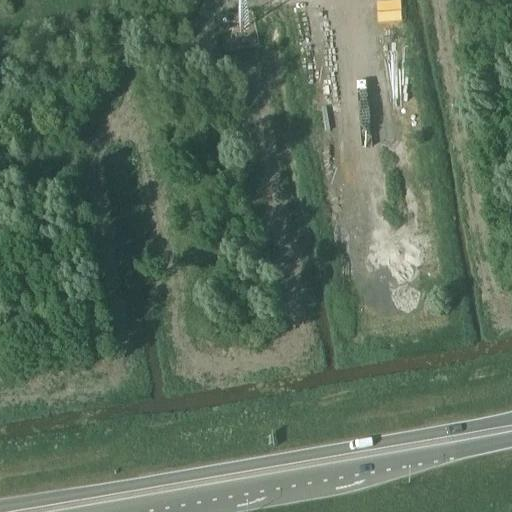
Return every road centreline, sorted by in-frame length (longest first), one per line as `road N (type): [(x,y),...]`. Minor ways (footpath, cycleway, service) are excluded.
road 1 (trunk): [(455,439),(0,508)]
road 2 (trunk): [(104,511),(362,465),(455,439)]
